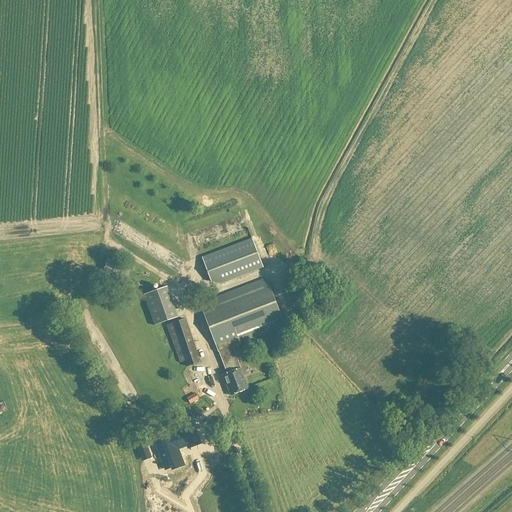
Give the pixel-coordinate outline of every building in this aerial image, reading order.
[(221,284),(263,269),(252,239),(202,258),(211,283),(221,284)] [(276,246),(268,250),(273,260),(281,256),(276,246)] [(126,286),(130,266),(108,260),(102,279),(126,286)] [(223,376),(231,396),(248,389),(241,369),(240,369),(232,347),(285,327),(266,279),(200,305),(219,352),(228,374),(223,376)] [(154,326),(177,317),(166,286),(143,295),(154,326)] [(187,367),(188,367),(200,363),(185,319),(166,326),(171,340),(172,340),(180,364),(185,362),(187,367)] [(190,405),(198,401),(195,395),(186,400),(190,405)] [(163,445),(156,447),(165,470),(170,469),(172,468),(173,470),(183,466),(179,456),(177,457),(176,454),(178,453),(177,450),(187,446),(188,449),(200,445),(193,426),(181,430),(181,431),(170,435),(172,439),(169,440),(162,442),(163,445)] [(142,462),(151,459),(147,447),(145,441),(136,444),(138,450),(142,462)]
